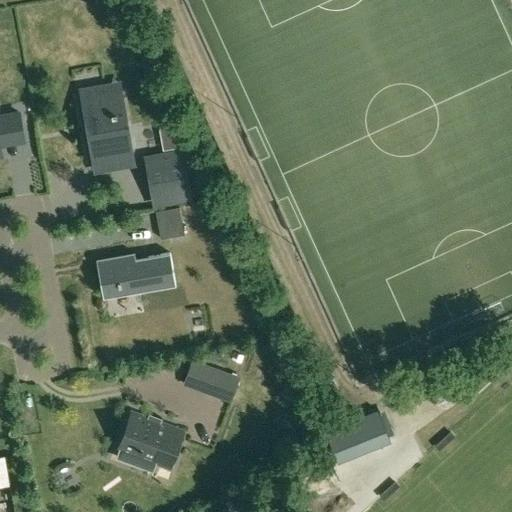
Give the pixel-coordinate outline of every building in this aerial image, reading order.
[(84,120),(88,142),(99,140),(103,163),(132,158),(120,90),(103,93),(91,95),(95,119),(84,120)] [(0,144),(0,140),(23,136),(19,114),(0,116),(0,154),(2,154),(0,144)] [(179,125),(159,129),(163,150),(183,147),(179,125)] [(154,203),(190,196),(182,153),(146,160),(154,203)] [(186,234),(181,207),(158,211),(163,238),(186,234)] [(98,267),(103,298),(104,298),(104,295),(175,282),(170,252),(135,258),(134,252),(100,258),(101,267),(98,267)] [(185,382),(230,399),(238,378),(193,362),(185,382)] [(416,429),(433,423),(428,409),(411,415),(416,429)] [(161,420),(148,415),(134,410),(130,419),(127,418),(119,441),(137,448),(134,456),(138,458),(139,455),(156,461),(156,463),(171,468),(185,429),(171,424),(161,420)] [(339,461),(389,441),(377,411),(327,431),(339,461)] [(15,481),(12,455),(2,456),(5,483),(15,481)]
